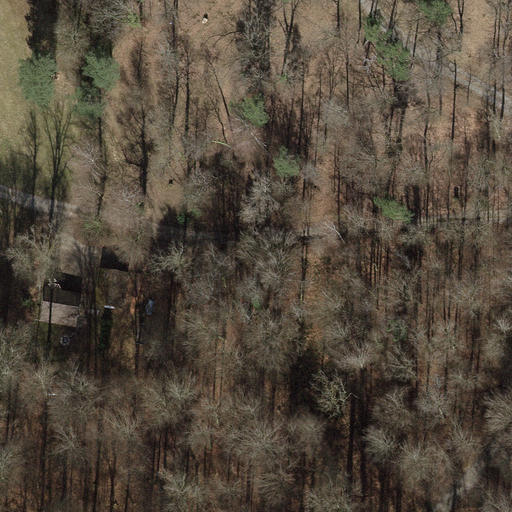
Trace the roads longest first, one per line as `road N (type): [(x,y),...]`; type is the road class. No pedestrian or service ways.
road 1 (track): [(511,213),(188,242),(0,192)]
road 2 (track): [(511,111),(367,0)]
